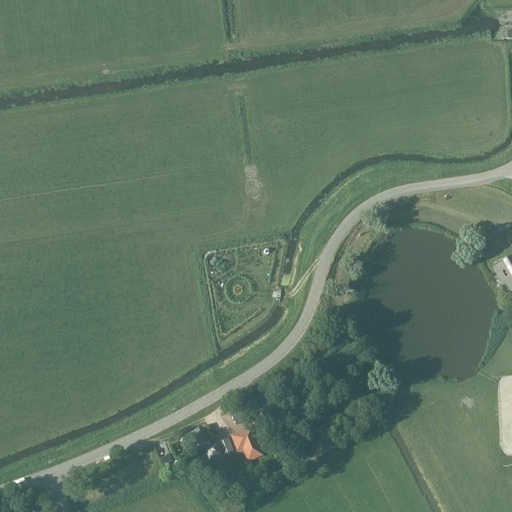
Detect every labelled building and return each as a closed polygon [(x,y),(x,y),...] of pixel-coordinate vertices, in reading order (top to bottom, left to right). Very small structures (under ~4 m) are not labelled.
[(511,35),(502,36),(503,36),(503,44),(504,44),(504,43),(511,42),(511,43),(511,34),(510,34),(511,35)] [(511,258),(492,269),(508,297),(511,294),(511,258)] [(236,426),(259,410),(250,398),(227,414),(236,426)] [(234,437),(240,452),(267,442),(260,422),(245,428),(246,432),(234,437)] [(209,443),(202,427),(188,434),(194,449),(209,443)] [(234,452),(229,439),(203,449),(208,463),(223,457),(222,456),(234,452)]
